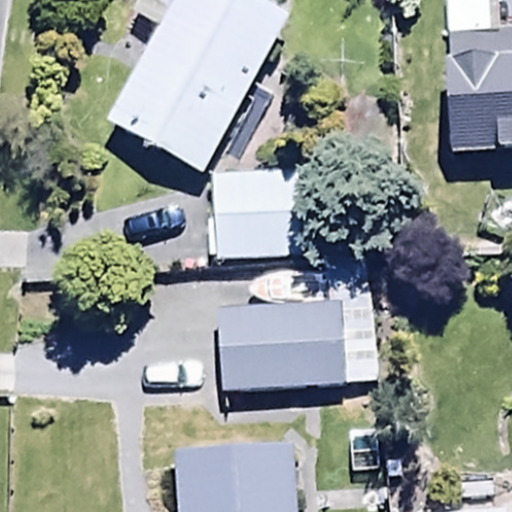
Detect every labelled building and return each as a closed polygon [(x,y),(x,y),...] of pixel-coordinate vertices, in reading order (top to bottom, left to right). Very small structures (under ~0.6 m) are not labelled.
[(147,30),(95,127),(196,180),(282,16),(251,0),(130,0),(122,17),(147,30)] [(511,36),(483,37),(482,0),(440,0),(441,36),(442,160),(489,160),(489,149),(511,148),(511,36)] [(210,179),(213,263),(298,260),(295,176),(210,179)] [(211,317),(216,400),(310,394),(306,312),(211,317)] [(175,453),(176,511),(292,511),(291,450),(175,453)]
